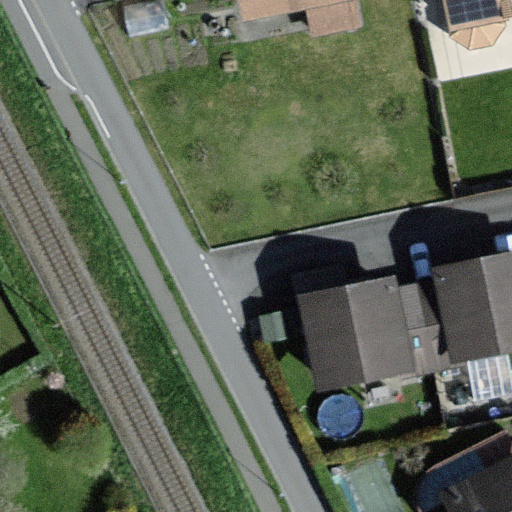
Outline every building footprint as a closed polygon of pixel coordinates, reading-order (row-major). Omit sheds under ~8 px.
[(248,0),(251,14),(312,2),(317,30),(360,22),(356,0),(248,0)] [(511,0),(453,0),(461,37),(507,27),(505,16),(511,14),(511,0)] [(442,280),(419,284),(427,320),(450,315),(458,356),(511,345),(511,254),(440,269),(442,280)] [(406,324),(427,320),(419,284),(394,290),(391,279),(308,296),(326,384),(415,366),(406,324)] [(511,511),(511,455),(444,493),(454,511),(511,511)]
